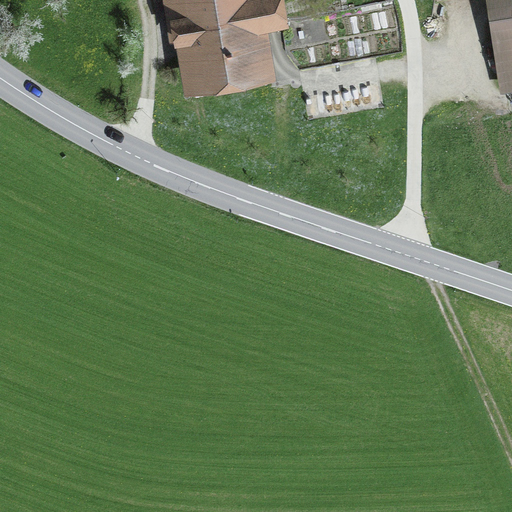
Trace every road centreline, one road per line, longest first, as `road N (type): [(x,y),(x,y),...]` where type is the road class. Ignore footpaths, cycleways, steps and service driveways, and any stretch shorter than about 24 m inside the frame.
road 1 (primary): [(0,77),(185,178),(511,292)]
road 2 (track): [(428,263),(511,457)]
road 3 (track): [(132,155),(146,115),(145,0)]
